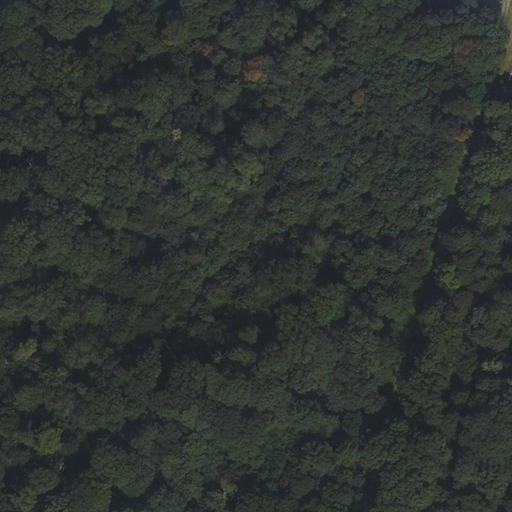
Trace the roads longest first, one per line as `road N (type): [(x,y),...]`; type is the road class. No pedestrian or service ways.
road 1 (track): [(47,511),(118,399),(161,355),(401,8)]
road 2 (track): [(511,377),(429,403),(208,511)]
road 3 (track): [(0,75),(148,0)]
road 4 (track): [(511,195),(489,258),(500,295),(511,306)]
